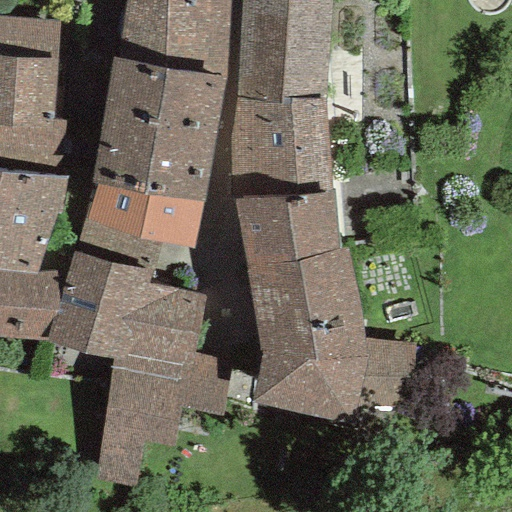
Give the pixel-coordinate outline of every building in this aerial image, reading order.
[(224,78),(229,0),(123,0),(117,59),(224,78)] [(240,0),(235,98),(324,99),(329,0),(240,0)] [(0,168),(67,177),(71,122),(55,121),(59,22),(0,16),(0,168)] [(117,59),(111,58),(92,184),(203,203),(224,78),(117,59)] [(330,193),(324,99),(235,98),(230,137),(234,201),(330,193)] [(0,267),(36,273),(67,177),(0,168),(0,267)] [(197,250),(203,203),(92,184),(74,250),(151,272),(160,244),(197,250)] [(330,193),(234,201),(246,272),(337,249),(333,193),(330,193)] [(414,347),(364,340),(362,317),(345,247),(337,249),(246,272),(260,352),(251,403),(332,420),(358,410),(409,408),(414,347)] [(151,272),(74,250),(67,273),(46,342),(113,358),(192,370),(194,356),(204,296),(147,285),(151,272)] [(67,273),(36,273),(0,267),(0,338),(46,342),(67,273)] [(222,416),(230,362),(194,356),(192,370),(113,358),(95,480),(132,487),(139,441),(172,447),(178,410),(222,416)]
